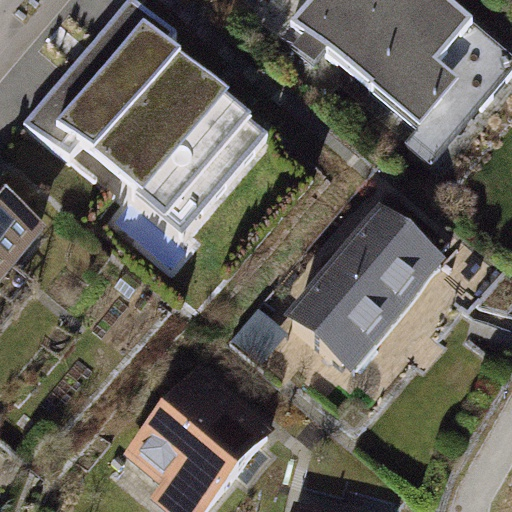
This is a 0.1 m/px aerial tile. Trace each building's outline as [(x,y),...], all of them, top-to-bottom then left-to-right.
[(136,0),(127,0),(28,122),(190,254),(285,138),(180,52),(188,42),(136,0)] [(260,0),(264,3),(266,0),(314,0),(292,28),(418,131),(461,79),(439,61),(471,21),(444,0),(260,0)] [(0,286),(43,234),(0,198),(0,286)] [(289,321),(354,374),(444,263),(379,210),(289,321)] [(212,511),(278,433),(207,375),(133,464),(165,490),(154,503),(165,511),(212,511)]
